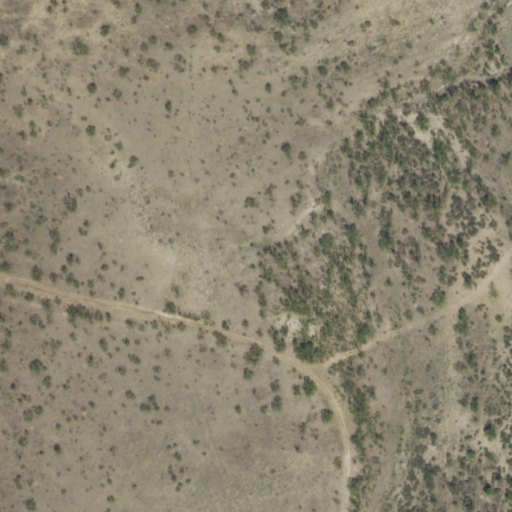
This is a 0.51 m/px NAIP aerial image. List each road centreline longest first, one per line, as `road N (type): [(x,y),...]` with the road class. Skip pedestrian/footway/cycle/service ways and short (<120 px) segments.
road 1 (track): [(0,276),(170,316),(292,358),(324,386),(343,427),(343,511)]
road 2 (track): [(310,373),(474,292),(511,249)]
